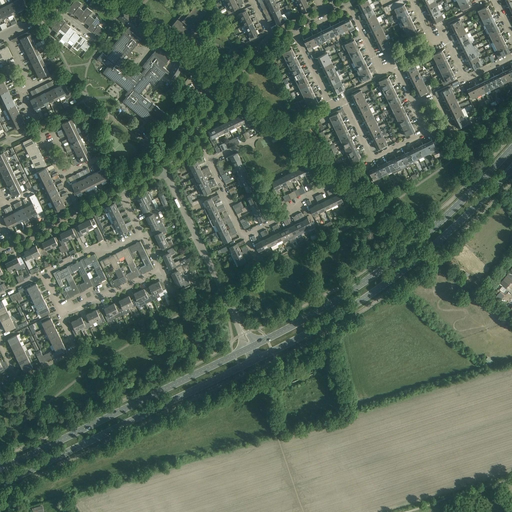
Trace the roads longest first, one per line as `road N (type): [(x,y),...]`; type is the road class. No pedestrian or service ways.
road 1 (secondary): [(511,148),(434,226),(360,284),(253,345)]
road 2 (secondary): [(255,360),(407,267),(511,168)]
road 3 (secondary): [(0,485),(255,360)]
road 4 (secondary): [(247,348),(0,469)]
road 5 (residential): [(381,209),(230,84)]
road 6 (unclassified): [(239,325),(162,168)]
road 7 (residential): [(292,25),(328,100),(344,105),(371,158)]
road 8 (residential): [(511,57),(466,77),(413,0)]
road 9 (residential): [(61,313),(77,350),(21,376),(1,344)]
road 10 (residential): [(230,84),(120,0)]
road 11 (residential): [(412,104),(395,68),(374,56),(347,0)]
